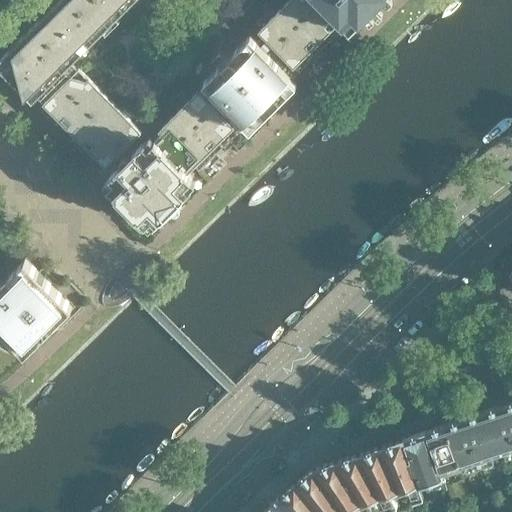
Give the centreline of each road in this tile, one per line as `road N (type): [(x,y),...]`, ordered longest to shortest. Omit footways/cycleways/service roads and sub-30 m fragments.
road 1 (primary): [(511,173),(351,314),(153,511)]
road 2 (primary): [(209,511),(511,228)]
